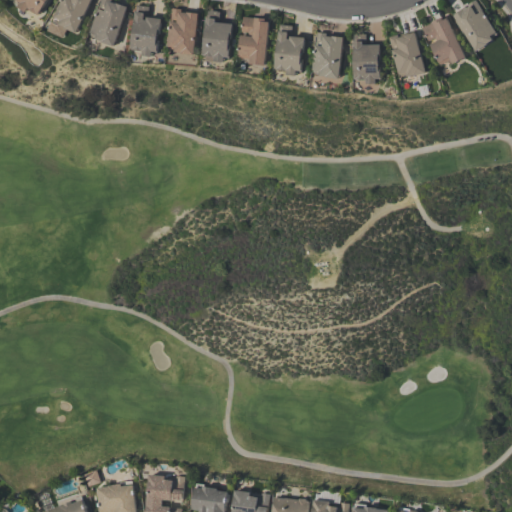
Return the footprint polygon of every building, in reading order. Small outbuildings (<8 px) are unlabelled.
[(38,15),(28,8),(26,12),(18,6),(20,3),(16,1),(16,0),(48,0),(43,8),(44,9),(41,13),(40,12),(38,15)] [(91,0),(76,33),(67,29),(63,38),(47,31),(56,12),(57,12),(62,0),(91,0)] [(90,34),(101,0),(111,0),(111,1),(113,2),(114,0),(128,5),(114,46),(102,42),(102,41),(96,38),(96,37),(90,34)] [(476,52),(453,14),(465,6),(467,8),(469,7),(467,5),(475,0),(497,35),(492,38),(493,40),(487,43),(488,44),(476,52)] [(137,5),(150,7),(149,15),(145,15),(145,16),(162,19),(160,35),(158,34),(158,39),(159,39),(157,53),(152,53),(152,56),(142,55),(143,51),(131,50),(132,46),(130,46),(131,41),(132,41),(134,30),(133,30),(134,24),(135,24),(137,5)] [(194,54),(181,53),(181,52),(175,51),(175,49),(168,49),(172,8),(181,9),(181,12),(184,12),(184,9),(199,11),(194,54)] [(203,56),(204,52),(202,51),(203,47),(204,47),(205,36),(205,29),(206,29),(208,11),(211,11),(211,10),(218,11),(218,12),(220,12),(220,20),(217,19),(216,22),(232,24),(230,40),(229,40),(228,45),(230,45),(228,59),(224,58),(223,62),(217,61),(217,62),(205,61),(206,56),(203,56)] [(466,57),(452,64),(450,60),(440,65),(430,45),(438,40),(437,37),(429,41),(422,28),(432,23),(432,22),(442,17),(442,18),(446,16),(466,57)] [(238,58),(241,35),(249,36),(249,32),(242,32),(243,17),(254,18),(254,17),(265,19),(269,20),(264,65),(249,64),(250,59),(238,58)] [(301,72),(296,72),(295,76),(286,75),(287,71),(275,69),(275,66),(274,66),(275,61),(277,50),(276,50),(277,44),(279,25),(293,26),(292,34),(288,34),(288,36),(305,38),(303,54),(301,54),(301,58),(302,59),(301,72)] [(389,37),(397,35),(398,37),(401,36),(400,34),(415,30),(426,73),(413,76),(413,75),(406,77),(406,75),(399,77),(389,37)] [(317,32),(326,33),(326,36),(329,36),(329,34),(344,35),(338,79),(325,77),(325,76),(319,76),(319,73),(312,72),(317,32)] [(354,34),(356,34),(363,34),(366,34),(366,42),(363,42),(363,45),(380,45),(380,61),(379,61),(379,66),(380,66),(380,80),(375,80),(375,83),(366,83),(366,79),(354,79),(354,77),(353,77),(353,72),(354,72),(354,61),(353,61),(353,53),(354,53),(354,34)] [(146,511),(149,475),(165,476),(165,480),(176,481),(176,477),(185,477),(183,500),(181,500),(181,501),(172,501),(164,501),(163,507),(171,507),(171,508),(182,509),(182,511),(146,511)] [(101,511),(98,489),(109,487),(109,486),(121,485),(120,483),(132,481),(133,486),(133,485),(136,511),(101,511)] [(229,493),(226,511),(228,511),(227,511),(200,511),(201,511),(193,510),(195,488),(196,488),(197,484),(205,485),(205,487),(212,488),(218,489),(218,491),(229,493)] [(233,511),(236,491),(252,493),(251,496),(262,498),(262,493),(271,494),(268,511),(233,511)] [(49,511),(60,507),(60,506),(71,502),(70,500),(82,496),(87,511),(49,511)] [(310,501),(308,511),(272,511),(275,497),(286,499),(286,498),(299,500),(301,499),(307,500),(308,501),(310,501)] [(313,511),(315,500),(331,502),(331,506),(332,506),(332,507),(338,508),(338,507),(341,507),(342,503),(350,504),(348,511),(313,511)]
